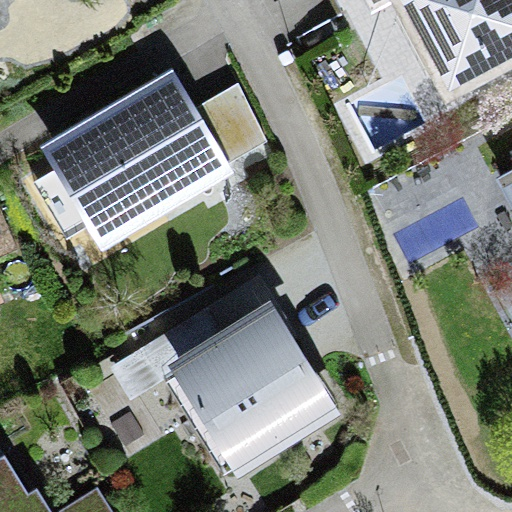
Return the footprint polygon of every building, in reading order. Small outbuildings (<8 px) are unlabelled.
[(511,0),(402,0),(410,15),(405,32),(420,61),(438,67),(450,89),(511,56),(511,0)] [(142,195),(150,210),(245,154),(212,98),(186,113),(168,83),(99,124),(108,138),(63,165),(97,222),(142,195)] [(511,169),(500,176),(511,197),(511,169)] [(267,315),(181,368),(241,465),(327,411),(267,315)] [(47,511),(35,493),(27,498),(0,455),(0,511),(47,511)]
